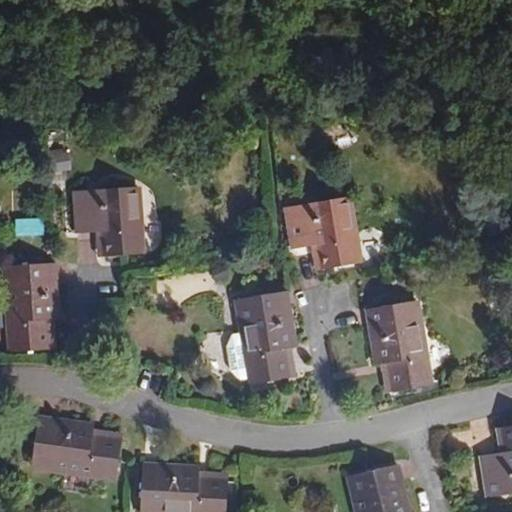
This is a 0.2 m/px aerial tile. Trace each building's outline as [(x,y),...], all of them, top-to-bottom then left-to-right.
[(103,231),(105,256),(142,254),(138,187),(74,192),(77,233),(96,232),(103,231)] [(319,244),(324,269),(360,262),(349,197),(286,208),(293,249),(313,245),(319,244)] [(98,257),(105,256),(103,231),(96,232),(98,257)] [(317,270),(324,269),(319,244),(313,245),(317,270)] [(47,321),(54,320),(59,320),(56,264),(6,267),(11,352),(49,350),(47,321)] [(211,271),(217,282),(230,276),(224,264),(211,271)] [(284,349),(291,348),(296,347),(287,292),(238,300),(243,332),(251,379),(252,384),(289,378),(284,349)] [(388,363),(393,392),(430,386),(416,302),(367,310),(376,365),(381,364),(388,363)] [(56,350),(54,320),(47,321),(49,350),(56,350)] [(251,379),(243,332),(231,334),(226,346),(231,370),(239,380),(251,379)] [(296,377),(291,348),(284,349),(289,378),(296,377)] [(386,393),(393,392),(388,363),(381,364),(386,393)] [(93,436),(94,429),(94,424),(39,417),(32,466),(117,477),(122,440),(93,436)] [(497,429),(500,454),(481,457),(488,498),(511,493),(511,426),(503,428),(497,429)] [(123,433),(94,429),(93,436),(122,440),(123,433)] [(199,479),(199,472),(199,467),(144,464),(141,511),(226,511),(228,481),(199,479)] [(358,511),(409,511),(398,465),(350,477),(358,511)] [(229,474),(199,472),(199,479),(228,481),(229,474)]
